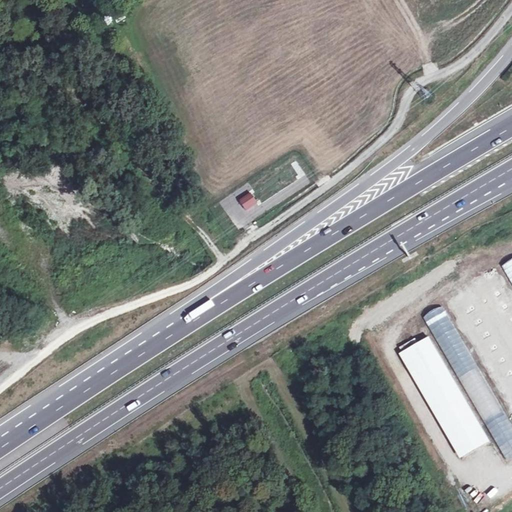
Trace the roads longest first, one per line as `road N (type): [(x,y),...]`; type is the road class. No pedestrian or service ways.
road 1 (track): [(511,9),(474,52),(411,88),(378,146),(208,274),(78,324),(0,383)]
road 2 (motorway): [(511,52),(404,156),(143,352)]
road 3 (motorway): [(511,123),(143,352)]
road 4 (motorway): [(0,488),(364,256)]
road 5 (motorway): [(143,352),(0,448)]
road 6 (motorway): [(364,256),(511,169)]
road 7 (motorway): [(364,256),(511,181)]
